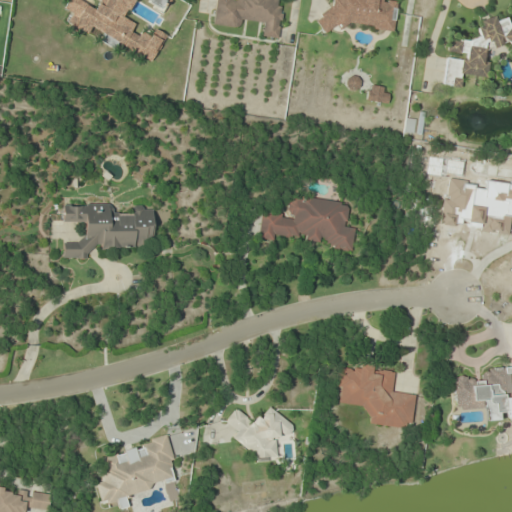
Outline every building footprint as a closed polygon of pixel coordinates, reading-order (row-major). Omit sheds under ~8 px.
[(65,27),(87,37),(91,28),(102,33),(100,38),(151,62),(165,34),(154,29),(151,34),(122,21),(131,0),(146,0),(165,9),(168,0),(99,0),(96,7),(80,0),(67,0),(63,9),(72,13),(65,27)] [(277,39),(281,6),(275,5),(275,0),(215,0),(212,24),(238,28),(239,20),(262,23),(260,36),(277,39)] [(326,0),(323,28),(345,31),(346,23),(392,30),(396,1),(386,0),(326,0)] [(446,38),(445,49),(445,50),(442,85),(459,87),(460,75),(485,77),(486,70),(483,56),(484,49),(501,45),(511,46),(511,26),(508,26),(506,17),(501,18),(493,17),(477,20),(475,37),(462,40),(446,38)] [(356,75),(345,77),(346,90),(358,88),(356,75)] [(387,87),(366,86),(365,101),(386,103),(387,87)] [(501,229),(509,224),(504,217),(507,204),(511,205),(511,184),(485,178),(483,187),(480,189),(468,187),(464,181),(449,177),(444,201),(459,205),(456,218),(466,220),(470,226),(477,227),(478,222),(489,225),(487,226),(501,229)] [(260,212),(257,235),(350,247),(353,228),(343,227),(346,203),(289,196),(286,215),(260,212)] [(152,247),(151,207),(130,208),(130,213),(111,213),(111,204),(62,205),(62,222),(83,221),(83,241),(62,241),(62,258),(86,258),(86,248),(152,247)] [(409,429),(413,394),(391,392),(393,371),(374,369),(374,370),(340,365),(335,402),(367,406),(365,423),(409,429)] [(511,411),(510,367),(481,368),(481,377),(452,378),(453,410),(485,408),(486,420),(497,420),(496,411),(511,411)] [(265,461),(292,426),(267,406),(253,424),(234,408),(224,421),(237,431),(233,436),(265,461)] [(177,485),(166,438),(92,454),(103,501),(177,485)] [(50,494),(0,487),(0,511),(24,511),(25,507),(48,511),(50,494)]
